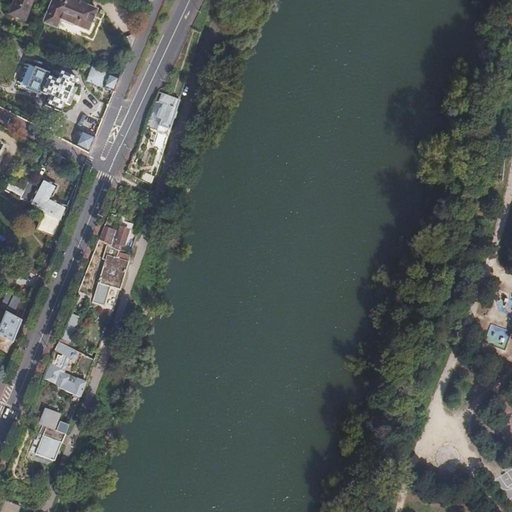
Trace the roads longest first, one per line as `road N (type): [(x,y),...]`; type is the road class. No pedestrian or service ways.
road 1 (residential): [(44,511),(222,0)]
road 2 (secondary): [(1,427),(107,170)]
road 3 (secondary): [(129,122),(188,0)]
road 4 (residential): [(157,0),(112,112)]
